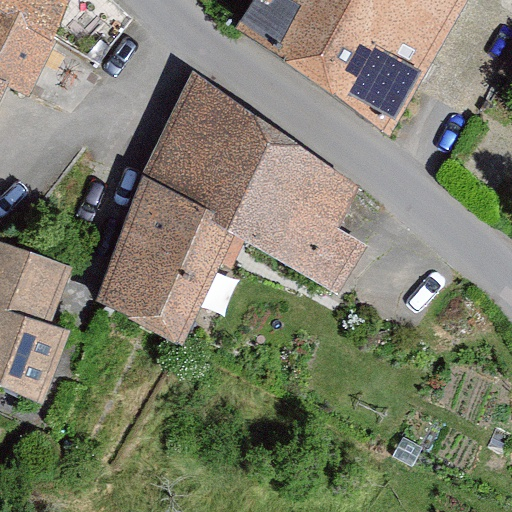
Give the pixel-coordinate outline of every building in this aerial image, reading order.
[(0,0),(0,108),(29,114),(68,0),(0,0)] [(466,0),(256,0),(239,30),(391,136),(466,0)] [(511,67),(501,86),(511,92),(511,67)] [(338,236),(362,190),(194,75),(142,180),(97,303),(183,349),(229,234),(339,296),(368,250),(338,236)] [(0,420),(31,433),(63,356),(41,346),(62,289),(0,268),(0,420)]
